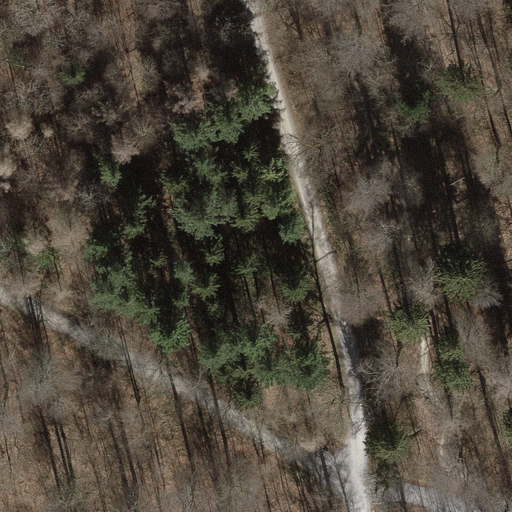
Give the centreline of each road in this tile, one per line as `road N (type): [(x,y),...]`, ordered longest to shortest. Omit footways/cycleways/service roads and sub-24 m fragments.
road 1 (track): [(251,0),(329,259),(356,385),(364,511)]
road 2 (track): [(469,511),(409,491),(358,487),(0,291)]
